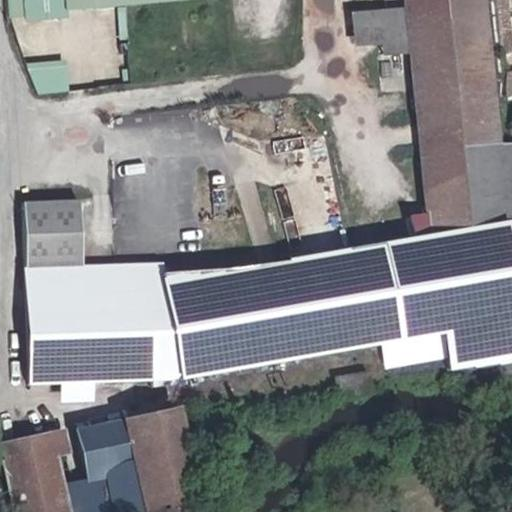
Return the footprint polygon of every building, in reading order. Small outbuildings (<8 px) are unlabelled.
[(343,235),(143,253),(142,245),(66,250),(59,187),(4,191),(10,263),(0,352),(0,368),(153,375),(257,361),(355,343),(362,369),(376,369),(440,357),(444,365),(511,354),(511,210),(510,156),(487,155),(477,74),(470,0),(398,0),(399,6),(403,53),(416,209),(392,212),(391,231),(343,235)] [(48,0),(49,16),(54,16),(54,31),(71,30),(69,0),(48,0)] [(497,12),(496,0),(484,0),(486,12),(486,14),(497,12)] [(511,0),(496,0),(497,12),(511,10),(511,0)] [(375,56),(403,53),(399,6),(343,10),(345,43),(373,42),(375,56)] [(495,31),(488,32),(490,59),(498,58),(495,31)] [(33,65),(36,94),(72,90),(68,61),(33,65)] [(340,393),(343,394),(342,372),(328,373),(311,375),(312,396),(315,395),(340,393)] [(186,501),(167,408),(77,426),(87,470),(89,477),(59,485),(58,478),(51,450),(67,447),(63,425),(4,437),(7,467),(18,462),(21,469),(20,476),(20,477),(19,478),(12,489),(15,511),(153,511),(163,510),(165,505),(186,501)]
